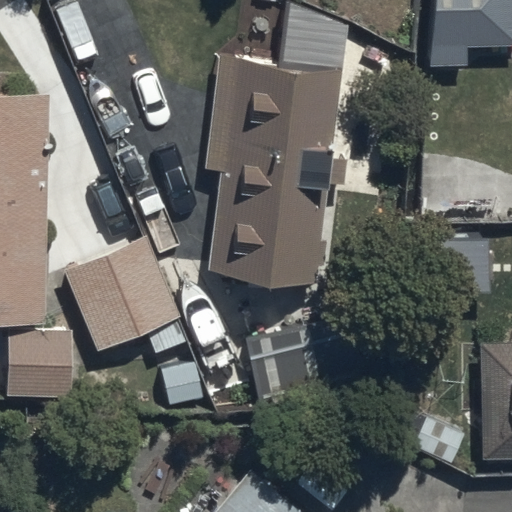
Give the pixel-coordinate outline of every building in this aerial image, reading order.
[(511,53),(511,0),(430,0),(432,56),(511,53)] [(204,254),(302,268),(334,52),(212,34),(195,153),(218,156),(204,254)] [(37,313),(40,76),(0,75),(0,312),(3,313),(2,381),(63,381),(63,313),(37,313)] [(480,220),(446,220),(446,263),(481,263),(481,283),(511,283),(511,242),(480,242),(480,220)] [(139,225),(59,260),(93,338),(173,304),(139,225)] [(511,326),(474,327),(476,443),(511,442),(511,326)] [(194,511),(314,511),(241,453),(194,511)]
